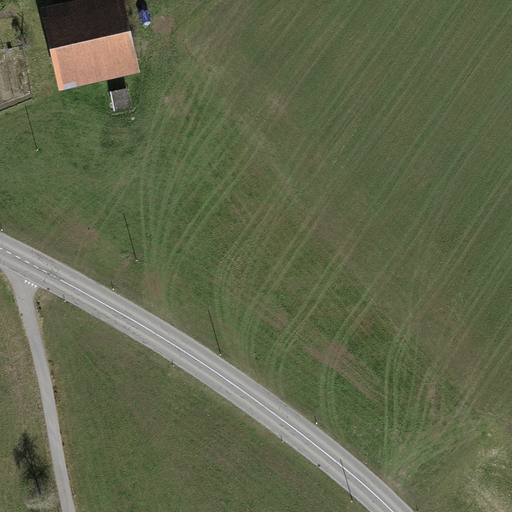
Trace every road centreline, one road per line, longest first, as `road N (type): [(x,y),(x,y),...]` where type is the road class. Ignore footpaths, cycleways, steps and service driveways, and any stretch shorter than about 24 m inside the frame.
road 1 (secondary): [(28,262),(224,377),(393,511)]
road 2 (residential): [(28,262),(26,305),(69,511)]
